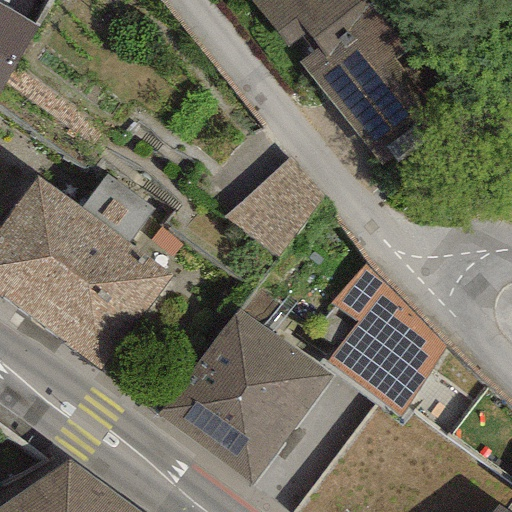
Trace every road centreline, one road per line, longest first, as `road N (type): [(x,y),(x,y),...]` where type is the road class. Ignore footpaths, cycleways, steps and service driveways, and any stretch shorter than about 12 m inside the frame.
road 1 (residential): [(427,301),(182,0)]
road 2 (primary): [(0,366),(196,511)]
